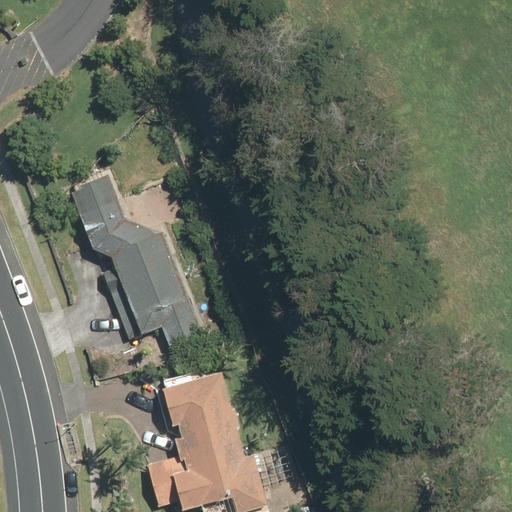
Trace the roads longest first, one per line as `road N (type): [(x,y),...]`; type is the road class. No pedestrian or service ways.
road 1 (track): [(385,511),(202,67),(190,0)]
road 2 (tertiary): [(0,319),(20,370),(40,511)]
